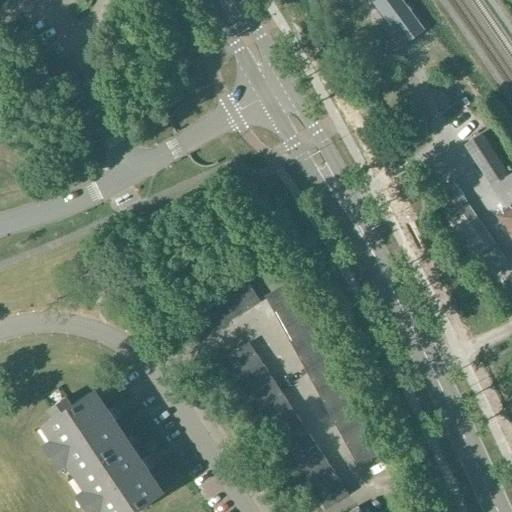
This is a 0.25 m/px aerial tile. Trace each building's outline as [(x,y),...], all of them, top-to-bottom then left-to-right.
[(400,0),(399,0),(381,14),(404,45),(423,31),(400,0)] [(465,145),(491,185),(508,174),(482,133),(465,145)] [(450,211),(465,201),(452,181),(436,191),(450,211)] [(494,275),(509,264),(494,242),(468,204),(446,218),(474,259),(480,255),(494,275)] [(511,205),(497,215),(511,236),(511,205)] [(251,287),(246,280),(235,287),(240,294),(251,287)] [(288,283),(280,287),(286,299),(294,294),(288,283)] [(225,293),(239,315),(249,308),(245,301),(240,294),(235,287),(225,293)] [(256,294),(251,287),(240,294),(245,301),(256,294)] [(286,299),(280,287),(273,291),(279,303),(286,299)] [(279,303),(273,291),(265,295),(271,307),(279,303)] [(215,299),(229,321),(239,315),(225,293),(215,299)] [(245,301),(249,308),(260,302),(256,294),(245,301)] [(271,307),(277,317),(300,305),(294,294),(286,299),(279,303),(271,307)] [(205,306),(210,313),(214,320),(219,328),(229,321),(215,299),(205,306)] [(300,305),(277,317),(283,328),(305,315),(300,305)] [(210,313),(205,306),(194,313),(199,320),(210,313)] [(210,313),(199,320),(203,327),(214,320),(210,313)] [(283,328),(289,338),(311,326),(305,315),(283,328)] [(214,320),(203,327),(208,334),(219,328),(214,320)] [(311,326),(289,338),(294,349),(317,336),(311,326)] [(294,349),(300,359),(323,347),(317,336),(294,349)] [(256,353),(249,342),(242,347),(249,358),(256,353)] [(249,358),(242,347),(235,352),(242,363),(249,358)] [(323,347),(300,359),(306,370),(328,357),(323,347)] [(235,352),(228,357),(235,368),(242,363),(235,352)] [(242,363),(235,368),(241,378),(263,363),(256,353),(249,358),(242,363)] [(306,370),(312,380),(334,368),(328,357),(306,370)] [(263,363),(241,378),(248,388),(269,373),(263,363)] [(334,368),(312,380),(317,391),(340,378),(334,368)] [(269,373),(248,388),(254,398),(276,383),(269,373)] [(317,391),(323,401),(346,389),(340,378),(317,391)] [(276,383),(254,398),(261,407),(282,393),(276,383)] [(346,389),(323,401),(329,412),(351,399),(346,389)] [(66,397),(50,407),(56,415),(44,423),(55,439),(45,446),(58,466),(68,459),(78,474),(127,441),(114,421),(121,417),(114,406),(107,411),(93,390),(71,405),(66,397)] [(282,393),(261,407),(268,417),(289,403),(282,393)] [(357,410),(351,399),(329,412),(335,422),(357,410)] [(289,403),(268,417),(274,427),(296,413),(289,403)] [(335,422),(340,433),(363,420),(357,410),(335,422)] [(296,413),(274,427),(281,437),(302,423),(296,413)] [(363,420),(340,433),(346,443),(369,431),(363,420)] [(302,423),(281,437),(287,447),(309,433),(302,423)] [(359,450),(367,446),(374,442),(369,431),(346,443),(352,454),(359,450)] [(309,433),(287,447),(294,457),(315,443),(309,433)] [(141,461),(127,441),(78,474),(88,489),(78,496),(88,511),(97,511),(101,509),(103,511),(131,511),(161,492),(148,471),(155,466),(148,456),(141,461)] [(367,446),(373,457),(380,453),(374,442),(367,446)] [(315,443),(294,457),(301,467),(322,453),(315,443)] [(366,461),(373,457),(367,446),(359,450),(366,461)] [(358,465),(366,461),(359,450),(352,454),(358,465)] [(322,453),(301,467),(307,477),(329,463),(322,453)] [(329,463),(307,477),(314,487),(335,473),(329,463)] [(335,473),(314,487),(320,497),(328,493),(335,488),(342,483),(335,473)] [(335,488),(342,499),(349,494),(342,483),(335,488)] [(328,493),(335,503),(342,499),(335,488),(328,493)] [(320,497),(327,508),(335,503),(328,493),(320,497)]
